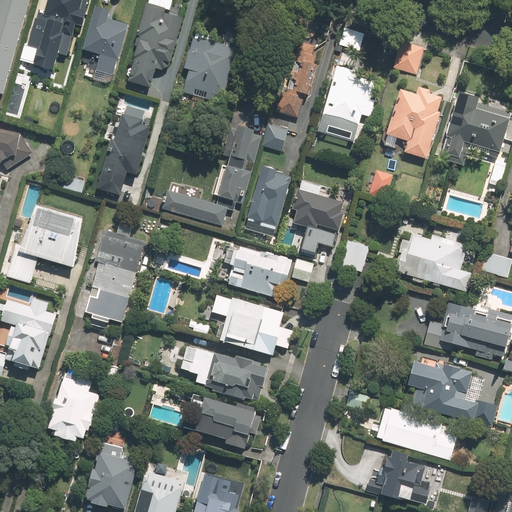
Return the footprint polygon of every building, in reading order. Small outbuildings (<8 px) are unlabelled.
[(5,96),(32,0),(0,0),(0,104),(3,95),(5,96)] [(50,0),(45,20),(37,17),(29,44),(40,47),(35,66),(54,71),(59,53),(70,56),(76,37),(79,23),(85,25),(89,11),(87,10),(89,0),(50,0)] [(190,9),(159,0),(147,0),(133,47),(136,48),(126,81),(155,90),(160,72),(171,75),(190,9)] [(114,10),(99,5),(86,49),(103,55),(97,76),(114,81),(131,24),(112,18),(114,10)] [(368,33),(345,26),(340,43),(363,50),(368,33)] [(222,103),(233,70),(239,72),(246,51),(197,34),(185,68),(191,70),(184,91),(222,103)] [(416,74),(425,47),(403,39),(394,66),(416,74)] [(300,116),(305,93),(311,94),(318,65),(312,63),(316,46),(297,41),(280,111),(300,116)] [(356,67),(340,63),(321,131),(358,141),(365,115),(373,117),(378,101),(371,99),(376,81),(354,75),(356,67)] [(428,159),(443,112),(441,111),(446,93),(418,84),(415,94),(403,91),(389,133),(410,140),(406,153),(428,159)] [(480,95),(463,90),(442,159),(467,166),(473,145),(501,153),(511,114),(511,112),(478,102),(480,95)] [(138,175),(154,125),(146,123),(146,120),(124,113),(101,187),(124,194),(130,172),(138,175)] [(221,155),(231,158),(229,165),(225,164),(216,196),(245,204),(254,172),(247,170),(249,163),(256,165),(266,127),(241,120),(238,132),(228,130),(221,155)] [(35,153),(22,131),(0,124),(0,164),(9,159),(13,166),(35,153)] [(284,153),(289,134),(272,129),(267,148),(284,153)] [(278,168),(264,164),(248,219),(262,223),(260,228),(278,233),(294,178),(277,173),(278,168)] [(395,175),(378,170),(371,194),(388,199),(395,175)] [(87,181),(70,176),(66,187),(83,192),(87,181)] [(331,187),(305,178),(295,207),(300,209),(295,223),(317,230),(319,224),(341,231),(348,211),(344,210),(347,201),(328,195),(331,187)] [(229,206),(168,189),(163,207),(224,225),(229,206)] [(42,257),(72,266),(76,267),(85,218),(40,204),(23,246),(19,244),(10,273),(35,281),(42,257)] [(96,261),(99,261),(136,271),(141,272),(148,242),(132,238),(135,226),(121,223),(118,233),(100,229),(97,241),(101,242),(96,261)] [(404,238),(395,270),(467,292),(473,272),(458,267),(466,242),(435,233),(434,238),(415,232),(413,241),(404,238)] [(370,245),(350,239),(343,265),(363,271),(370,245)] [(294,259),(244,243),(242,251),(231,247),(226,262),(237,265),(231,284),(281,300),(294,259)] [(511,263),(511,258),(487,251),(482,269),(508,277),(511,263)] [(316,263),(298,259),(293,278),(311,282),(316,263)] [(87,312),(97,315),(95,323),(108,326),(110,318),(124,322),(136,271),(99,261),(87,312)] [(175,280),(158,275),(147,310),(165,315),(175,280)] [(264,305),(233,296),(220,292),(214,313),(228,317),(220,341),(274,358),(278,347),(289,351),(295,331),(282,327),(288,305),(266,298),(264,305)] [(8,355),(7,358),(17,361),(15,366),(32,370),(33,366),(41,369),(56,313),(48,311),(50,301),(33,296),(31,304),(9,297),(2,320),(14,324),(8,346),(10,346),(8,355)] [(511,314),(450,300),(445,322),(431,319),(425,345),(440,348),(442,340),(470,347),(472,338),(509,347),(511,334),(511,314)] [(123,339),(101,333),(98,345),(106,347),(102,362),(116,365),(123,339)] [(237,358),(197,347),(190,369),(201,372),(198,384),(248,399),(249,397),(260,400),(271,366),(237,356),(237,358)] [(439,366),(417,359),(410,384),(428,390),(423,407),(493,427),(498,408),(458,397),(461,389),(468,391),(474,372),(440,362),(439,366)] [(95,413),(93,413),(98,394),(92,392),(95,380),(67,371),(57,404),(60,405),(52,431),(84,441),(88,428),(90,429),(95,413)] [(371,396),(351,389),(346,406),(366,412),(371,396)] [(238,404),(206,395),(195,430),(226,439),(225,443),(247,449),(251,433),(257,435),(263,416),(258,414),(260,407),(239,401),(238,404)] [(388,407),(379,437),(451,460),(460,430),(388,407)] [(128,507),(141,461),(122,456),(125,445),(105,440),(98,469),(94,468),(89,487),(93,488),(90,500),(110,506),(111,503),(128,507)] [(384,466),(390,468),(383,496),(427,507),(430,497),(439,499),(446,469),(411,460),(413,452),(396,448),(395,455),(387,453),(384,466)] [(175,511),(187,472),(151,462),(137,511),(175,511)] [(244,474),(207,465),(195,511),(238,511),(240,508),(236,506),(244,474)] [(487,511),(491,499),(472,495),(469,511),(474,511),(487,511)]
